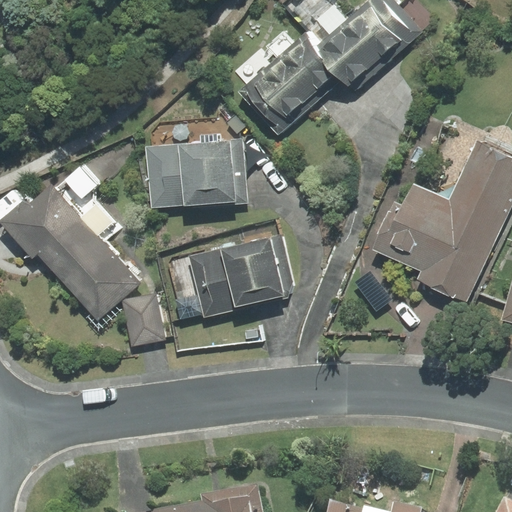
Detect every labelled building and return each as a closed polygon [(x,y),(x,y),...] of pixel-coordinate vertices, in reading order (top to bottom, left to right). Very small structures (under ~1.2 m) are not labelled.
[(305,40),(236,95),(270,137),(339,82),(348,94),(420,36),(390,0),(381,0),(315,53),(305,40)] [(470,303),(511,208),(511,155),(476,140),(449,199),(401,178),(369,249),(419,271),(416,278),(470,303)] [(231,141),(145,145),(148,210),(234,206),(231,141)] [(23,197),(0,217),(0,220),(93,322),(138,281),(101,241),(116,227),(86,194),(96,185),(79,166),(54,189),(51,185),(30,204),(23,197)] [(272,235),(189,256),(204,319),(288,298),(272,235)] [(365,255),(348,266),(371,302),(388,291),(365,255)] [(511,277),(503,318),(511,320),(511,277)] [(156,294),(123,300),(132,348),(165,342),(156,294)] [(220,322),(182,322),(182,347),(221,347),(220,322)] [(189,511),(264,511),(261,491),(203,502),(204,509),(189,511)]
